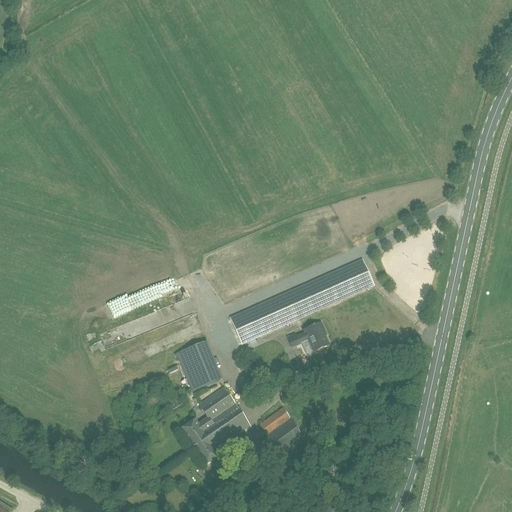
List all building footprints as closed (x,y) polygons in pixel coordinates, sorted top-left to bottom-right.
[(362,260),(274,299),(230,319),(242,345),(374,287),(362,260)] [(189,290),(196,287),(191,274),(183,277),(189,290)] [(86,324),(75,328),(78,335),(101,325),(98,317),(85,322),(86,324)] [(295,335),(287,338),(291,348),(308,341),(313,352),(328,346),(322,331),(324,330),(321,324),(304,331),(305,333),(296,337),(295,335)] [(177,356),(192,393),(222,381),(207,344),(177,356)] [(253,351),(246,354),(254,372),(262,368),(253,351)] [(147,401),(170,390),(168,384),(145,395),(147,401)] [(195,420),(180,430),(205,466),(220,456),(216,450),(250,427),(223,389),(198,406),(207,418),(198,425),(195,420)] [(305,440),(284,409),(259,426),(266,436),(259,441),(273,462),(305,440)] [(275,480),(283,494),(298,486),(290,472),(275,480)] [(0,511),(12,511),(13,511),(0,502),(0,511)]
